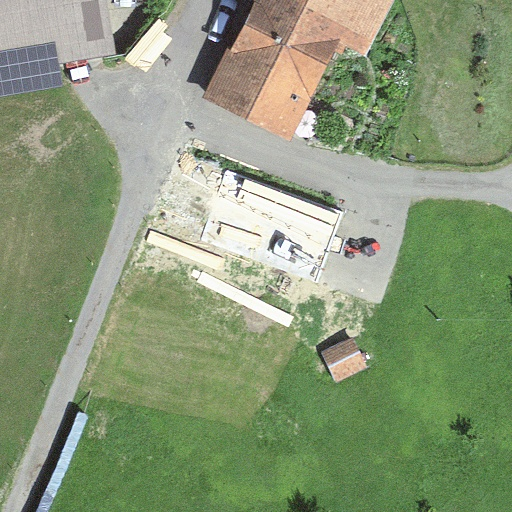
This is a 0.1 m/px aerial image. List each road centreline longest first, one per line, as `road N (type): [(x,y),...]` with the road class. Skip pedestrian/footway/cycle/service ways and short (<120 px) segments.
road 1 (residential): [(220,0),(163,129),(109,287)]
road 2 (track): [(109,287),(18,511)]
